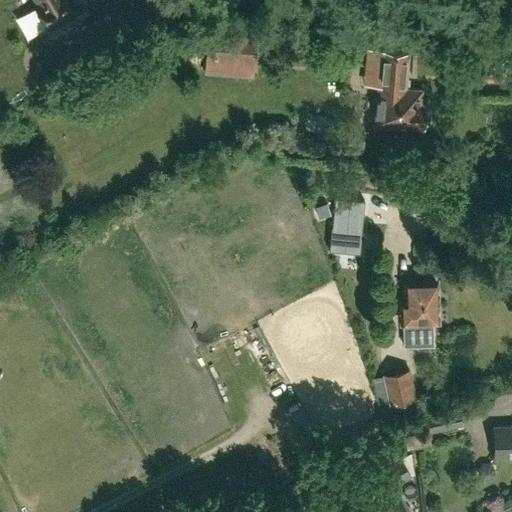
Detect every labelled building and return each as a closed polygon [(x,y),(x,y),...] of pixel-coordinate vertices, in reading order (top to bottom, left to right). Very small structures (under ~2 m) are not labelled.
[(78,10),(72,0),(37,0),(40,4),(36,7),(47,28),(78,10)] [(206,54),(205,64),(242,67),(243,57),(253,58),(254,37),(214,34),(212,54),(206,54)] [(490,72),(506,72),(506,49),(491,49),(490,72)] [(378,86),(375,126),(402,128),(402,126),(423,128),(424,124),(430,124),(431,110),(425,110),(426,105),(421,105),(422,90),(406,89),(409,56),(409,53),(382,50),(378,86)] [(328,248),(358,251),(363,199),(333,196),(328,248)] [(407,302),(401,302),(402,322),(413,321),(414,345),(432,345),(431,321),(436,321),(435,281),(406,282),(407,302)] [(412,369),(384,375),(383,373),(372,375),(378,403),(388,401),(389,404),(418,399),(412,369)] [(299,405),(286,412),(292,423),(305,415),(299,405)] [(458,407),(424,414),(427,430),(427,431),(462,423),(458,407)] [(511,424),(493,425),(494,455),(511,454),(511,424)] [(378,458),(393,449),(388,433),(370,443),(378,458)] [(393,449),(378,458),(381,463),(360,474),(371,495),(410,474),(409,473),(413,471),(410,449),(395,456),(393,449)] [(493,467),(489,462),(482,462),(477,467),(477,474),(482,479),(489,479),(494,474),(493,467)] [(291,498),(305,491),(299,480),(286,488),(291,498)] [(323,503),(328,511),(346,511),(347,511),(336,495),(323,503)] [(381,505),(384,511),(408,511),(400,495),(381,505)]
